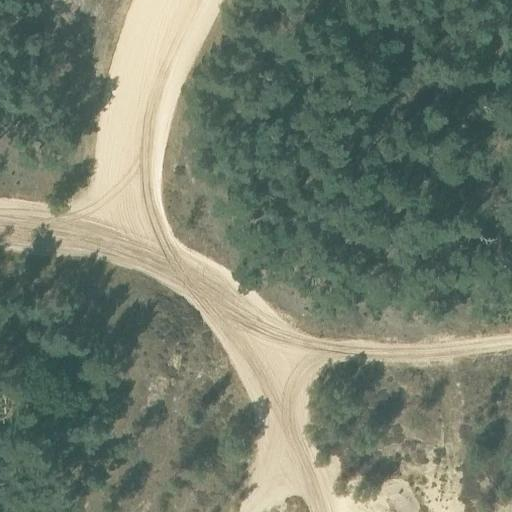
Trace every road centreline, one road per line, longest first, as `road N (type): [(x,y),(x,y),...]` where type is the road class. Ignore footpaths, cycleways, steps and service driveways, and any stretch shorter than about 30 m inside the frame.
road 1 (track): [(319,511),(235,319),(163,258),(60,224),(0,221)]
road 2 (track): [(511,350),(349,350),(235,319)]
road 3 (track): [(110,236),(139,119),(196,0)]
